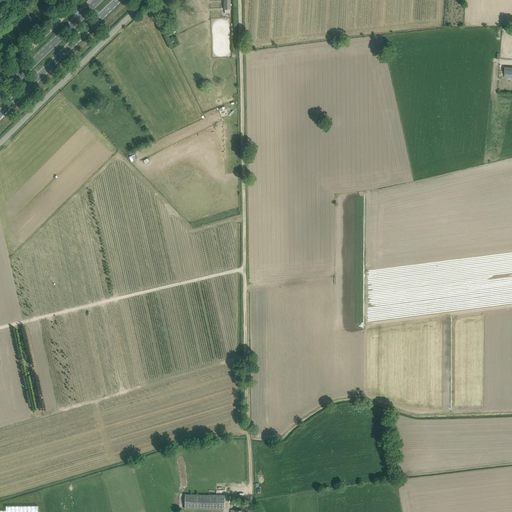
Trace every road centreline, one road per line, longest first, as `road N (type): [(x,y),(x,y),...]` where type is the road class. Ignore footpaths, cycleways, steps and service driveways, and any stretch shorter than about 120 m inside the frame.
road 1 (track): [(250,502),(241,0)]
road 2 (track): [(0,329),(245,269)]
road 3 (unclassified): [(0,144),(144,0)]
road 4 (primary): [(0,113),(116,0)]
road 5 (primary): [(98,0),(0,95)]
